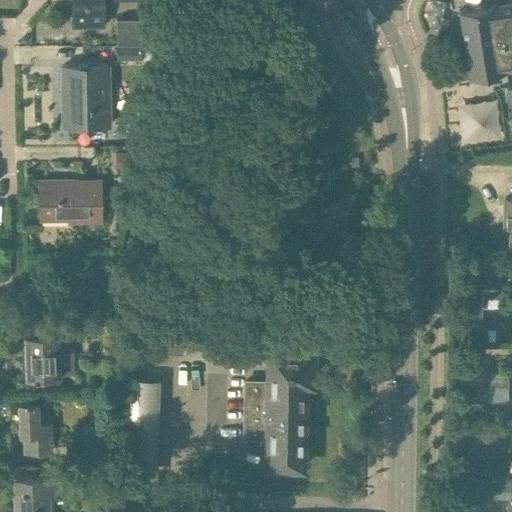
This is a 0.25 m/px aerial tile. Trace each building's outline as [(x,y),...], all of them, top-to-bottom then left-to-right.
[(70,0),(71,26),(103,25),(102,0),(70,0)] [(496,5),(460,11),(462,25),(470,76),(479,75),(506,70),(505,65),(511,63),(511,4),(496,7),(496,5)] [(116,18),(116,44),(145,44),(145,18),(116,18)] [(116,46),(117,59),(141,59),(141,46),(116,46)] [(69,124),(109,124),(107,64),(61,65),(61,89),(68,89),(69,124)] [(115,151),(115,167),(129,167),(129,151),(115,151)] [(100,179),(41,179),(41,220),(69,220),(69,222),(101,221),(100,179)] [(112,241),(110,245),(111,249),(112,250),(114,251),(119,250),(121,247),(120,242),(116,240),(112,241)] [(481,343),(481,329),(482,329),(482,287),(502,287),(501,268),(461,269),(462,329),(465,329),(465,343),(481,343)] [(57,333),(25,334),(26,374),(58,373),(58,368),(71,368),(70,333),(57,333)] [(182,353),(182,342),(167,342),(167,353),(182,353)] [(266,442),(265,465),(302,466),(304,383),(312,384),(313,354),(267,353),(267,381),(245,380),(244,441),(266,442)] [(506,374),(459,374),(459,402),(506,403),(506,374)] [(130,378),(129,417),(159,418),(160,379),(130,378)] [(38,417),(38,402),(19,403),(20,432),(25,432),(26,447),(50,447),(50,417),(38,417)] [(476,449),(484,450),(486,426),(456,425),(454,466),(475,467),(476,449)] [(61,494),(61,474),(14,476),(15,511),(49,509),(48,494),(61,494)] [(464,475),(463,495),(508,496),(509,476),(464,475)]
